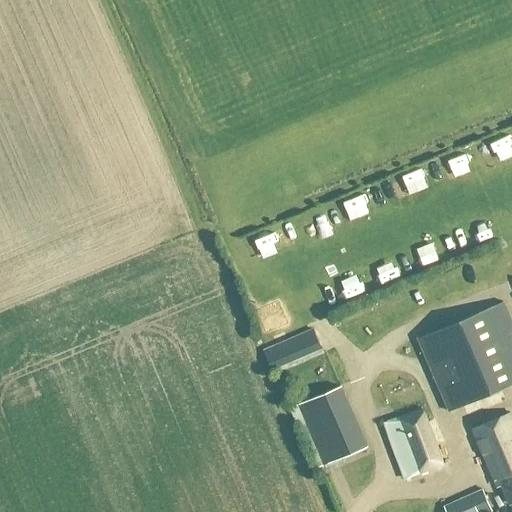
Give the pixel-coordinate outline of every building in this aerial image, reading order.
[(493,145),(477,151),(482,163),(498,157),(493,145)] [(409,200),(425,196),(419,173),(404,177),(409,200)] [(476,190),(482,202),(499,193),(493,181),(476,190)] [(302,219),(313,247),(328,241),(317,213),(302,219)] [(268,262),(287,256),(277,228),(258,234),(268,262)] [(423,263),(440,260),(438,250),(421,253),(423,263)] [(388,279),(401,269),(394,260),(381,270),(388,279)] [(417,339),(448,412),(511,384),(511,321),(504,302),(417,339)] [(313,330),(266,350),(276,375),(324,354),(313,330)] [(367,448),(342,386),(296,406),(323,466),(367,448)] [(444,465),(422,409),(383,424),(404,480),(444,465)] [(511,418),(510,414),(473,430),(491,471),(493,471),(497,480),(499,480),(510,505),(511,504),(511,418)] [(482,490),(444,506),(446,511),(490,511),(491,511),(482,490)]
